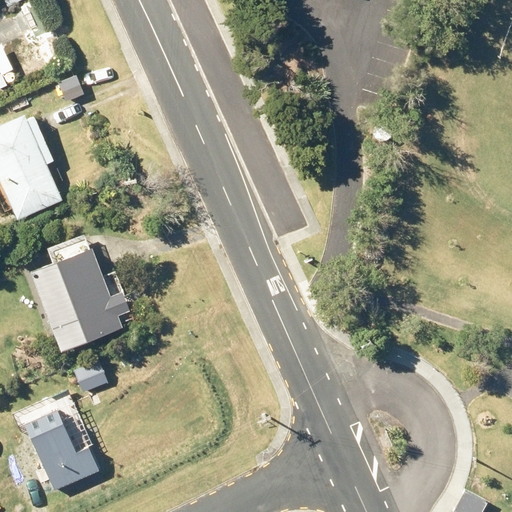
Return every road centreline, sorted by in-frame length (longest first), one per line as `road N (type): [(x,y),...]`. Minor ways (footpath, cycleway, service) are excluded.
road 1 (residential): [(340,455),(140,0)]
road 2 (residential): [(228,511),(340,455)]
